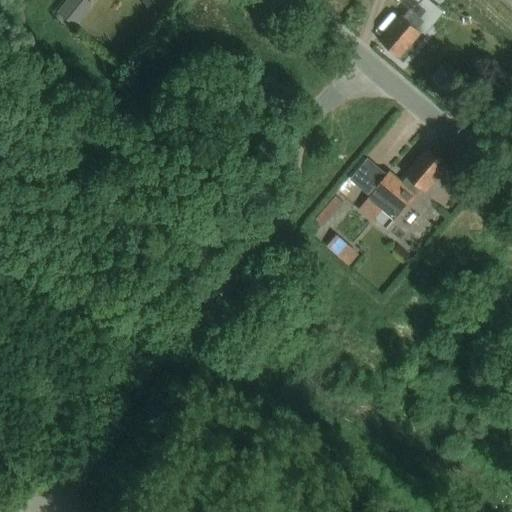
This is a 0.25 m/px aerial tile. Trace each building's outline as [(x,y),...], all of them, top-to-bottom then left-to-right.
[(84,0),(66,0),(56,13),(74,27),(92,6),(84,0)] [(140,0),(148,10),(163,0),(140,0)] [(403,15),(381,41),(401,58),(423,32),(419,29),(425,21),(420,17),(427,10),(419,4),(421,0),(400,0),(411,9),(405,17),(403,15)] [(442,65),(429,79),(447,95),(460,80),(442,65)] [(394,220),(397,217),(422,188),(426,191),(448,166),(428,149),(407,174),(409,176),(403,183),(390,173),(368,198),(394,220)] [(337,235),(327,247),(341,258),(351,247),(337,235)]
